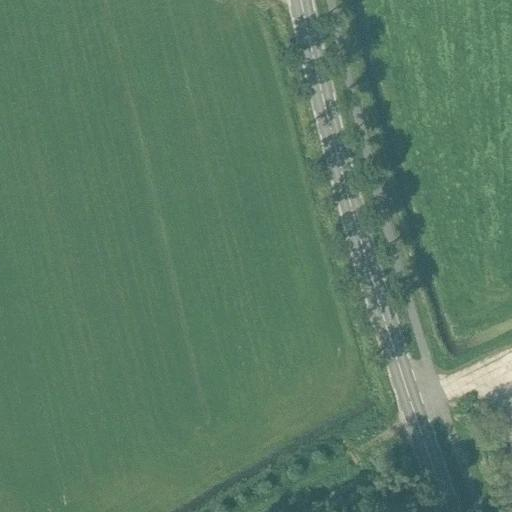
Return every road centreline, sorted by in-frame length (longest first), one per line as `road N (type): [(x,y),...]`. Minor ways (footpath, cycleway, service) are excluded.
road 1 (secondary): [(300,0),(350,213),(449,511)]
road 2 (track): [(438,398),(417,418),(253,511)]
